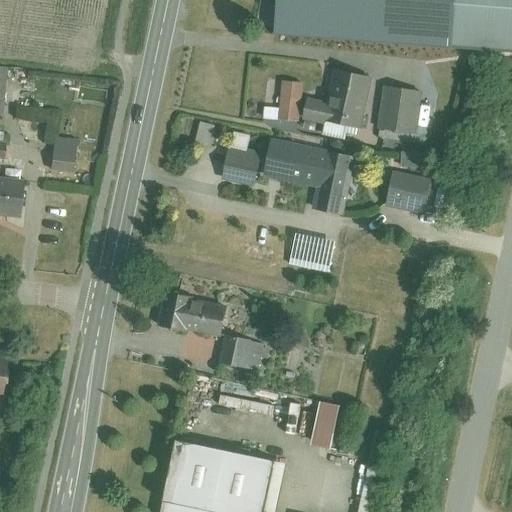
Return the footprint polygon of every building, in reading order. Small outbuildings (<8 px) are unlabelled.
[(511,0),(275,0),(274,35),(511,49),(511,0)] [(368,77),(333,70),(326,102),(303,98),(298,120),(297,123),(355,135),(368,77)] [(299,81),(266,80),(265,119),(298,120),(299,81)] [(423,95),(383,86),(376,122),(416,131),(423,95)] [(14,109),(15,138),(51,138),(51,109),(14,109)] [(352,155),(274,140),(267,178),(317,187),(312,209),(341,215),(352,155)] [(52,145),(51,168),(74,169),(76,147),(52,145)] [(261,157),(229,150),(223,178),(254,185),(261,157)] [(430,182),(394,173),(385,206),(421,215),(430,182)] [(0,215),(13,216),(15,180),(0,178),(0,215)] [(221,307),(182,301),(184,291),(158,287),(152,328),(177,332),(177,329),(218,336),(221,307)] [(218,336),(213,364),(249,371),(255,343),(218,336)] [(339,406),(317,402),(309,445),(330,450),(339,406)] [(261,511),(272,466),(173,445),(158,511),(261,511)]
